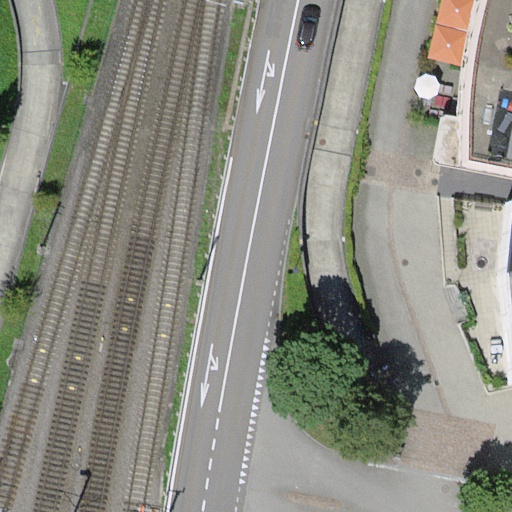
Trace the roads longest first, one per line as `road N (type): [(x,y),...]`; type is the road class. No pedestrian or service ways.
road 1 (primary): [(296,0),(207,483)]
road 2 (residential): [(362,511),(207,483)]
